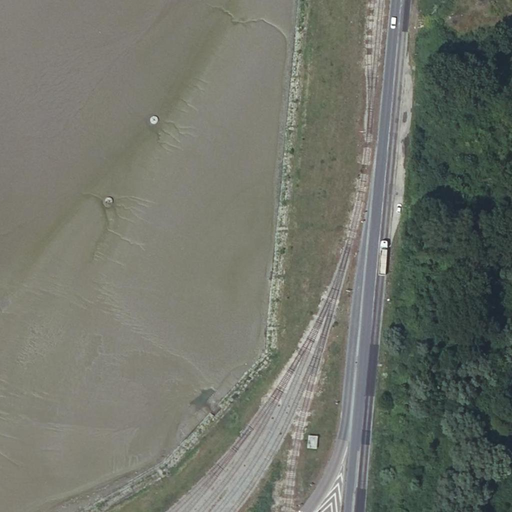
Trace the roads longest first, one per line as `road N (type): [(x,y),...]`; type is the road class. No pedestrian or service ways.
road 1 (tertiary): [(363,404),(401,0)]
road 2 (unclassified): [(363,404),(306,511)]
